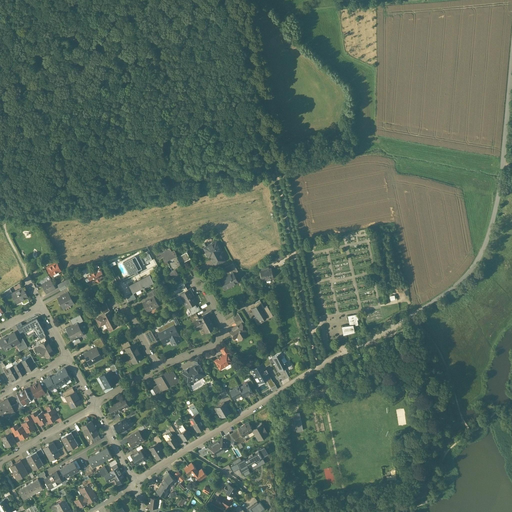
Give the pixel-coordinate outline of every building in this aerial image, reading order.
[(216,241),(203,248),(208,257),(210,256),(216,266),(225,261),(220,251),(222,251),(216,241)] [(181,254),(179,254),(177,255),(174,250),(171,251),(170,247),(161,252),(164,258),(163,259),(165,263),(167,262),(169,264),(168,265),(169,267),(170,267),(172,269),(170,270),(172,274),(171,275),(173,279),(179,275),(175,268),(185,263),(184,261),(190,258),(186,250),(184,251),(183,253),(181,254)] [(135,255),(123,262),(129,274),(134,272),(135,274),(139,272),(137,270),(142,267),(141,266),(137,258),(135,255)] [(147,263),(143,255),(137,258),(141,266),(147,263)] [(56,262),(47,267),(51,275),(60,270),(56,262)] [(233,263),(225,267),(227,271),(229,274),(220,279),(225,289),(230,286),(229,284),(232,282),(233,283),(236,281),(234,277),(235,277),(233,273),(237,271),(233,263)] [(267,267),(260,268),(262,280),(266,279),(266,278),(273,277),(271,268),(267,269),(267,267)] [(95,269),(90,271),(91,273),(87,275),(91,282),(95,280),(96,281),(100,279),(100,278),(104,276),(100,268),(96,270),(95,269)] [(149,274),(139,280),(143,287),(153,281),(149,274)] [(179,275),(173,279),(176,285),(182,282),(179,275)] [(68,278),(62,282),(64,285),(65,285),(66,287),(71,284),(68,278)] [(51,279),(42,284),(46,293),(55,288),(51,279)] [(139,280),(129,285),(133,292),(143,287),(139,280)] [(194,296),(189,289),(187,290),(183,282),(182,282),(176,285),(180,293),(180,294),(187,308),(188,307),(192,314),(195,312),(200,309),(198,306),(196,308),(194,304),(200,301),(196,295),(194,296)] [(13,293),(12,293),(13,295),(18,302),(17,300),(23,297),(24,299),(27,297),(28,297),(22,287),(13,293)] [(10,288),(4,292),(7,298),(13,295),(12,293),(13,293),(10,288)] [(156,288),(146,293),(150,299),(154,297),(159,294),(156,288)] [(68,292),(58,297),(62,306),(66,304),(66,305),(68,303),(69,304),(73,302),(68,292)] [(129,301),(137,298),(134,293),(127,297),(129,301)] [(150,299),(143,303),(147,311),(158,305),(154,297),(150,299)] [(251,300),(245,304),(249,310),(251,309),(250,306),(253,303),(251,300)] [(264,307),(259,300),(253,303),(250,306),(251,309),(256,316),(253,318),(256,323),(260,320),(261,321),(268,317),(268,318),(273,315),(267,306),(264,307)] [(106,304),(100,308),(104,314),(109,311),(110,311),(106,304)] [(104,314),(96,318),(100,326),(105,323),(109,330),(117,325),(110,311),(109,311),(104,314)] [(214,328),(207,314),(199,318),(195,312),(192,314),(189,315),(193,323),(194,322),(197,327),(201,324),(204,330),(208,328),(210,330),(214,328)] [(238,312),(231,316),(235,323),(242,319),(238,312)] [(347,315),(349,325),(352,324),(351,321),(358,319),(357,314),(347,315)] [(79,315),(70,319),(73,325),(78,322),(78,323),(82,321),(79,315)] [(175,315),(166,320),(169,326),(178,321),(175,315)] [(36,319),(23,326),(26,331),(29,330),(30,332),(34,330),(37,335),(43,331),(36,319)] [(242,319),(235,323),(236,325),(229,330),(233,337),(237,335),(239,336),(241,339),(248,334),(246,331),(243,326),(245,325),(242,319)] [(73,325),(66,329),(73,340),(84,334),(78,323),(78,322),(73,325)] [(349,325),(341,326),(343,334),(354,332),(353,324),(352,324),(349,325)] [(173,326),(159,333),(164,342),(167,340),(168,340),(170,339),(171,339),(173,341),(172,342),(172,343),(174,342),(179,339),(177,335),(178,335),(173,326)] [(150,328),(145,331),(151,343),(157,340),(150,328)] [(10,335),(5,338),(4,337),(0,339),(0,342),(3,347),(4,350),(18,343),(19,342),(18,340),(14,332),(10,335)] [(100,337),(94,340),(98,347),(103,344),(100,337)] [(23,338),(18,340),(19,342),(18,343),(20,347),(20,346),(22,349),(27,346),(25,343),(23,338)] [(134,343),(131,345),(126,338),(119,342),(122,347),(124,346),(131,358),(135,356),(137,360),(139,359),(142,358),(134,343)] [(47,340),(39,344),(40,346),(37,347),(40,352),(43,350),(47,357),(55,353),(47,339),(47,340)] [(225,345),(219,348),(224,355),(227,354),(230,352),(225,345)] [(102,357),(96,347),(84,353),(90,364),(102,357)] [(272,356),(271,357),(272,357),(275,364),(274,364),(275,366),(276,366),(278,371),(284,368),(287,366),(285,362),(287,361),(284,356),(283,356),(281,351),(272,356)] [(223,356),(222,356),(222,357),(221,358),(221,357),(220,357),(215,360),(219,368),(223,365),(224,366),(225,365),(226,366),(229,364),(229,363),(232,361),(229,357),(227,354),(224,355),(223,356)] [(267,355),(262,358),(262,362),(265,367),(271,363),(269,359),(267,355)] [(198,356),(193,360),(196,365),(198,363),(200,366),(203,364),(198,356)] [(28,357),(22,360),(27,369),(28,371),(34,367),(32,363),(29,357),(28,357)] [(19,362),(13,366),(19,375),(18,375),(19,376),(25,372),(24,370),(20,362),(19,362)] [(262,362),(251,369),(254,375),(253,376),(258,384),(266,379),(270,377),(267,372),(268,372),(268,371),(267,372),(266,369),(264,367),(265,367),(262,362)] [(196,365),(193,366),(193,367),(189,369),(188,369),(188,368),(185,370),(186,371),(183,372),(188,381),(192,378),(193,379),(195,380),(198,378),(199,375),(203,373),(203,372),(200,366),(198,363),(196,365)] [(13,366),(13,365),(7,368),(9,373),(12,378),(18,375),(19,375),(13,366)] [(65,367),(60,370),(66,382),(66,381),(71,378),(69,374),(66,369),(65,367)] [(284,368),(278,371),(280,375),(281,375),(282,374),(285,379),(289,377),(284,368)] [(110,369),(101,375),(108,387),(117,382),(110,369)] [(60,371),(55,374),(61,385),(66,382),(60,370),(59,371),(60,371)] [(167,371),(163,373),(163,374),(154,379),(159,387),(161,390),(170,385),(169,385),(174,382),(171,378),(174,377),(175,377),(177,376),(177,375),(175,376),(173,371),(168,373),(167,371)] [(50,376),(56,388),(61,385),(55,374),(50,377),(50,376)] [(50,376),(44,379),(48,385),(50,390),(55,387),(56,388),(50,376)] [(273,381),(270,377),(266,379),(269,384),(271,388),(275,385),(273,381)] [(42,388),(39,381),(38,381),(39,382),(37,383),(37,382),(34,384),(40,394),(44,392),(45,392),(42,388)] [(247,383),(239,387),(238,386),(230,391),(229,391),(230,393),(234,399),(243,394),(244,396),(252,392),(247,383)] [(40,394),(34,384),(32,385),(31,386),(30,386),(32,390),(36,397),(37,397),(36,396),(40,394)] [(72,387),(64,392),(67,396),(75,391),(72,387)] [(159,387),(153,390),(157,396),(163,393),(161,390),(159,387)] [(27,393),(25,389),(25,390),(23,390),(21,391),(27,402),(31,400),(31,399),(27,393)] [(27,402),(21,391),(19,393),(17,394),(17,393),(16,394),(21,402),(22,404),(23,405),(23,404),(27,402)] [(67,396),(66,397),(72,407),(80,402),(75,391),(67,396)] [(123,396),(111,403),(113,406),(109,408),(113,415),(118,412),(121,410),(120,408),(127,403),(123,396)] [(7,399),(1,402),(7,413),(13,410),(14,410),(11,405),(7,399)] [(18,402),(11,405),(14,410),(13,410),(14,411),(21,408),(18,402)] [(224,402),(216,407),(219,413),(218,413),(220,417),(221,417),(222,417),(230,412),(224,402)] [(53,413),(51,409),(44,413),(47,420),(49,423),(49,422),(51,423),(51,421),(56,418),(53,413)] [(134,410),(125,415),(127,418),(136,413),(134,410)] [(35,415),(37,420),(40,424),(47,420),(44,413),(42,411),(35,415)] [(118,412),(113,415),(111,416),(114,421),(121,417),(118,412)] [(299,412),(292,414),(296,431),(303,430),(299,412)] [(201,421),(196,413),(195,415),(189,418),(197,431),(205,427),(204,426),(201,421)] [(31,423),(29,419),(21,423),(23,425),(26,432),(34,428),(31,423)] [(125,419),(114,425),(119,433),(120,432),(126,428),(130,426),(125,419)] [(94,425),(91,420),(82,426),(89,438),(90,437),(97,433),(98,432),(95,428),(96,428),(94,425)] [(261,422),(256,425),(257,427),(252,429),(253,430),(259,440),(262,438),(261,436),(265,433),(264,432),(266,431),(261,422)] [(248,423),(238,428),(242,434),(243,436),(253,430),(252,429),(248,423)] [(186,428),(185,429),(182,424),(177,427),(176,427),(180,432),(179,433),(181,435),(184,440),(190,436),(186,428)] [(16,429),(15,429),(18,434),(20,439),(25,436),(27,436),(28,434),(26,432),(23,425),(16,429)] [(239,429),(230,434),(233,439),(234,439),(242,434),(239,429)] [(138,431),(133,434),(138,443),(144,439),(138,431)] [(71,432),(62,437),(69,449),(78,444),(74,437),(71,432)] [(229,432),(224,436),(227,441),(228,443),(234,440),(233,439),(230,434),(229,432)] [(10,433),(7,434),(2,437),(7,447),(15,442),(10,433)] [(97,433),(90,437),(94,443),(101,439),(97,433)] [(133,434),(127,438),(133,446),(138,443),(133,434)] [(157,434),(152,438),(156,443),(158,442),(158,443),(161,441),(157,434)] [(242,434),(234,439),(237,444),(245,439),(243,436),(242,434)] [(169,439),(167,440),(172,448),(178,444),(173,436),(169,439)] [(222,439),(208,447),(209,450),(211,453),(212,454),(216,452),(217,453),(222,450),(223,451),(224,450),(224,451),(227,449),(228,448),(224,442),(222,439)] [(57,450),(53,442),(44,447),(51,459),(50,458),(55,455),(55,456),(56,456),(58,455),(60,454),(57,450)] [(156,443),(151,447),(154,451),(152,452),(156,459),(165,453),(158,443),(158,442),(156,443)] [(269,453),(264,445),(254,451),(255,453),(237,462),(240,467),(244,475),(250,472),(248,469),(249,468),(247,465),(249,464),(253,470),(266,463),(263,457),(269,453)] [(63,447),(57,450),(60,454),(58,455),(60,458),(67,454),(63,447)] [(107,447),(88,458),(91,463),(93,466),(111,455),(107,447)] [(41,448),(36,451),(38,456),(44,453),(41,448)] [(146,458),(140,449),(136,453),(141,462),(146,458)] [(36,451),(27,456),(33,468),(42,463),(38,456),(36,451)] [(141,462),(136,453),(131,456),(137,465),(141,462)] [(20,460),(11,465),(14,471),(24,466),(20,460)] [(73,461),(71,462),(70,462),(67,464),(72,473),(78,469),(77,468),(74,462),(73,461)] [(191,462),(184,468),(189,474),(191,472),(196,468),(191,462)] [(237,462),(230,466),(233,471),(240,467),(237,462)] [(90,467),(83,471),(85,476),(93,472),(91,469),(94,468),(92,466),(93,466),(91,463),(88,464),(90,467)] [(67,464),(64,466),(61,468),(62,468),(65,474),(66,476),(72,473),(67,464)] [(24,466),(14,471),(17,477),(27,472),(24,466)] [(110,472),(108,473),(104,466),(100,468),(107,480),(113,477),(118,484),(125,480),(117,467),(113,469),(110,471),(110,472)] [(201,468),(198,471),(196,468),(191,472),(193,475),(195,474),(199,479),(206,474),(201,468)] [(57,471),(44,478),(48,485),(50,487),(62,480),(59,476),(57,471)] [(177,481),(167,471),(160,477),(164,479),(171,483),(173,484),(174,485),(177,481)] [(252,485),(255,494),(268,488),(266,483),(271,481),(267,472),(261,475),(263,480),(252,485)] [(89,477),(82,482),(84,486),(88,483),(90,487),(93,485),(89,477)] [(38,478),(18,489),(24,498),(43,488),(38,478)] [(171,483),(164,479),(157,491),(165,497),(173,484),(171,483)] [(90,487),(88,483),(84,486),(83,486),(83,487),(81,488),(83,492),(82,492),(85,496),(84,497),(81,498),(84,503),(87,501),(88,502),(95,497),(92,492),(93,492),(90,487)] [(233,485),(231,485),(228,483),(224,490),(226,492),(233,496),(235,493),(236,493),(237,491),(236,488),(234,487),(233,485)] [(219,495),(218,498),(217,497),(217,498),(215,501),(214,503),(221,507),(222,505),(225,507),(229,501),(224,498),(219,495),(218,495),(219,495)] [(83,496),(75,500),(78,504),(80,506),(84,503),(81,498),(84,497),(84,496),(83,496)] [(158,498),(149,497),(148,506),(149,506),(157,507),(158,503),(157,503),(158,498)] [(185,500),(180,497),(176,503),(182,506),(185,500)] [(9,503),(6,499),(5,500),(4,499),(0,501),(0,507),(2,511),(8,511),(11,510),(12,509),(8,503),(9,503)] [(55,505),(51,507),(54,511),(56,510),(59,508),(61,511),(71,511),(72,511),(64,499),(55,504),(55,505)] [(257,501),(247,509),(249,511),(258,511),(262,509),(257,501)]
